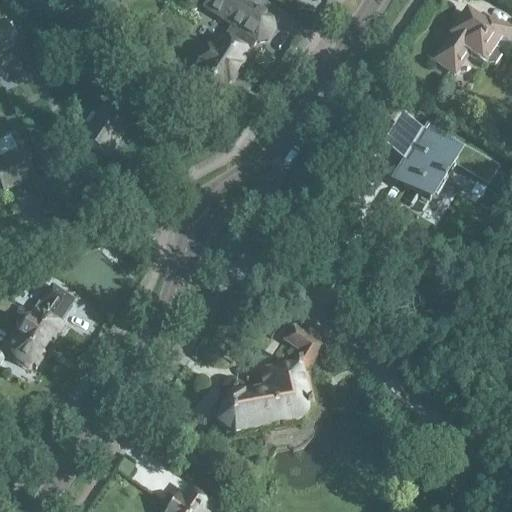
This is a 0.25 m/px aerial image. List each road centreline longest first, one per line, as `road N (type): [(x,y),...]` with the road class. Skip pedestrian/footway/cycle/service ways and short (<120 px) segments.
road 1 (secondary): [(38,511),(159,327),(183,245)]
road 2 (track): [(415,396),(241,273),(183,245)]
road 3 (residential): [(0,297),(160,242),(183,245)]
road 4 (secondary): [(286,138),(377,0)]
road 5 (secondary): [(183,245),(215,216),(272,187),(286,138)]
road 6 (secondary): [(286,138),(196,196),(183,245)]
road 7 (track): [(511,486),(415,396)]
